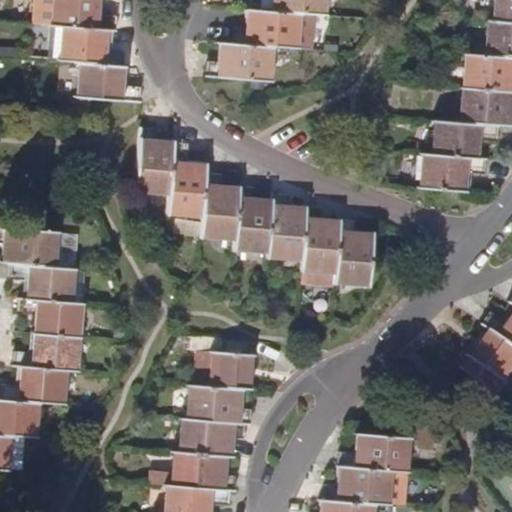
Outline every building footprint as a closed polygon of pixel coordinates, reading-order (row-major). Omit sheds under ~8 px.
[(94,14),(95,0),(53,0),(52,25),(62,26),(103,29),(114,30),(115,16),(94,14)] [(323,0),(251,0),(250,9),(297,13),(321,15),(323,0)] [(511,0),(494,0),(493,22),(511,23),(511,0)] [(252,30),(251,44),(269,46),(294,48),(297,13),(250,9),(248,9),(247,29),(252,30)] [(511,23),(493,22),(488,21),(485,56),(511,58),(511,23)] [(102,50),(103,29),(62,26),(59,60),(79,61),(120,65),(121,65),(123,52),(102,50)] [(252,30),(247,29),(228,28),(227,42),(251,44),(252,30)] [(207,62),(206,77),(246,81),(267,82),(269,46),(251,44),(227,42),(221,42),(219,63),(207,62)] [(511,58),(485,56),(465,55),(463,89),(511,93),(511,89),(511,58)] [(118,86),(120,65),(79,61),(76,97),(96,98),(140,102),(141,88),(118,86)] [(511,113),(510,113),(511,93),(463,89),(460,123),(476,124),(497,126),(511,127),(511,113)] [(475,139),(476,124),(460,123),(435,121),(433,156),(458,158),(474,159),(475,139)] [(476,124),(475,139),(496,140),(497,126),(476,124)] [(133,190),(168,192),(172,143),(154,142),(154,129),(138,128),(134,179),(133,190)] [(167,212),(201,215),(204,173),(205,167),(185,165),(186,145),(172,143),(168,192),(167,212)] [(457,173),(458,158),(433,156),(422,155),(420,190),(461,193),(462,173),(457,173)] [(457,173),(462,173),(482,175),(483,160),(474,159),(458,158),(457,173)] [(199,234),(234,237),(238,189),(219,188),(220,174),(204,173),(201,215),(199,234)] [(233,248),(266,250),(269,202),(251,201),(251,188),(238,187),(238,189),(234,237),(233,248)] [(265,255),(300,257),(304,210),(284,208),(286,193),(270,193),(269,202),(266,250),(265,255)] [(299,268),(333,271),(337,222),(318,221),(318,207),(304,207),(304,210),(300,257),(299,268)] [(367,283),(369,254),(371,234),(351,233),(352,220),(338,219),(337,222),(333,271),(333,281),(367,283)] [(76,234),(39,231),(0,227),(0,240),(4,241),(3,264),(9,264),(73,269),(76,234)] [(81,305),(84,270),(73,269),(9,264),(8,278),(28,279),(26,300),(79,304),(81,305)] [(76,337),(79,304),(26,300),(17,299),(16,312),(36,314),(34,334),(76,337)] [(511,314),(506,323),(489,312),(481,323),(489,328),(511,343),(511,314)] [(511,343),(489,328),(463,367),(493,388),(511,359),(511,343)] [(73,370),(76,337),(34,334),(33,354),(13,352),(12,365),(21,366),(63,369),(73,370)] [(222,352),(249,353),(250,340),(223,338),(222,352)] [(249,353),(222,352),(212,352),(209,386),(238,388),(246,389),(249,353)] [(59,404),(63,369),(21,366),(19,386),(0,384),(0,399),(35,402),(59,404)] [(222,407),(236,408),(238,388),(209,386),(189,385),(186,419),(217,421),(221,422),(222,407)] [(32,438),(35,402),(0,399),(0,435),(21,437),(32,438)] [(248,409),(236,408),(222,407),(221,422),(241,423),(247,424),(248,409)] [(217,435),(217,421),(186,419),(182,418),(179,453),(222,456),(226,456),(228,436),(217,435)] [(217,435),(228,436),(240,436),(241,423),(221,422),(217,421),(217,435)] [(343,452),(343,466),(388,469),(404,471),(406,437),(386,435),(357,433),(357,453),(343,452)] [(0,470),(17,472),(21,437),(0,435),(0,470)] [(209,475),(221,476),(222,456),(179,453),(174,452),(173,462),(149,460),(148,483),(166,485),(208,488),(209,475)] [(338,486),(337,500),(371,503),(386,504),(388,469),(343,466),(340,466),(338,486)] [(209,475),(208,488),(226,490),(232,490),(233,476),(221,476),(209,475)] [(205,511),(206,503),(208,488),(166,485),(163,511),(205,511)] [(337,500),(338,486),(325,485),(324,499),(337,500)] [(208,488),(206,503),(225,504),(226,490),(208,488)] [(370,511),(371,503),(337,500),(324,499),(322,499),(321,511),(370,511)]
